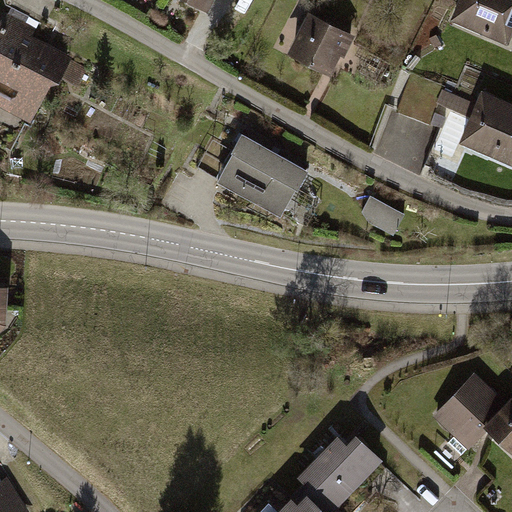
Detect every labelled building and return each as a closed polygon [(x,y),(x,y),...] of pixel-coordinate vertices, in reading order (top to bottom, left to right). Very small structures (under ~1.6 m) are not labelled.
[(181,0),(209,16),(217,0),(181,0)] [(511,42),(511,0),(461,0),(453,21),(511,45),(511,42)] [(310,14),(289,54),(333,77),(354,37),(310,14)] [(4,19),(0,27),(0,109),(33,128),(72,57),(4,19)] [(511,104),(484,92),(461,144),(511,165),(511,104)] [(311,172),(246,135),(219,183),(284,220),(311,172)] [(365,208),(399,225),(408,206),(374,189),(365,208)] [(0,277),(0,343),(20,320),(22,279),(0,277)] [(475,370),(434,412),(469,446),(485,430),(511,456),(511,389),(504,398),(475,370)] [(302,489),(276,511),(333,511),(357,492),(386,465),(349,424),(290,477),(302,489)] [(11,484),(0,466),(0,511),(36,511),(49,505),(29,473),(11,484)]
